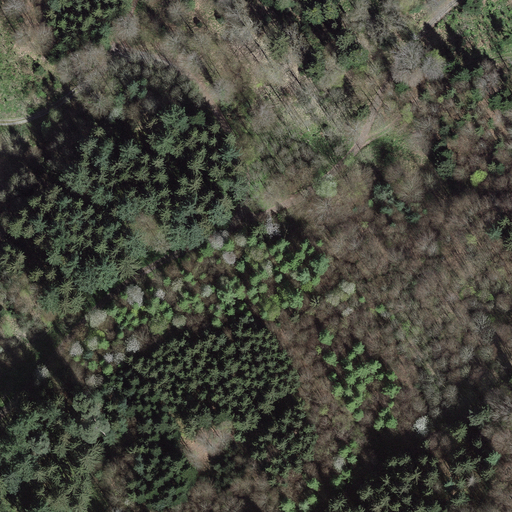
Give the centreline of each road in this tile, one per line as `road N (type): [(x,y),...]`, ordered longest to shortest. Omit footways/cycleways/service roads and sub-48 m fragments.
road 1 (track): [(0,414),(87,317),(140,272),(227,230),(240,205),(238,155),(197,84),(150,55),(115,57)]
road 2 (track): [(227,230),(308,191),(339,165),(412,41),(455,0)]
road 3 (track): [(511,384),(319,511)]
road 4 (track): [(115,57),(31,119),(0,121)]
